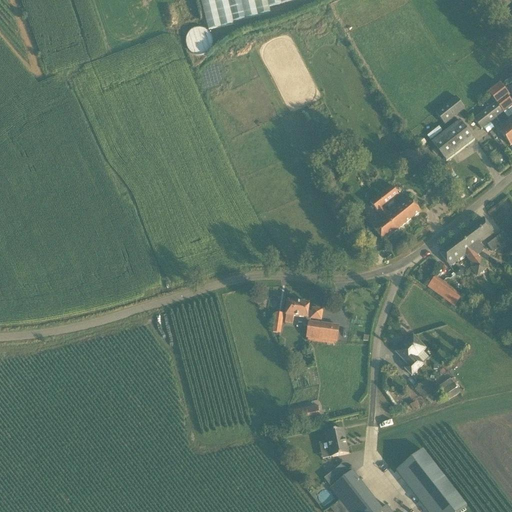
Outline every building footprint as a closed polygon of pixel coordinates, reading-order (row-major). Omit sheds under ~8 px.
[(197,0),(206,38),(269,23),(326,2),(331,0),(197,0)] [(488,94),(495,103),(503,114),(511,106),(511,105),(507,99),(509,97),(499,85),(488,94)] [(465,109),(455,98),(435,114),(445,126),(465,109)] [(473,120),(482,130),(484,129),(496,119),(501,125),(496,129),(504,139),(510,147),(511,145),(511,124),(508,119),(503,114),(495,103),(473,120)] [(474,140),(459,121),(430,144),(445,163),(474,140)] [(429,140),(441,131),(437,127),(426,136),(429,140)] [(382,193),(370,203),(384,222),(374,230),(377,234),(383,242),(420,213),(414,205),(409,199),(388,215),(383,209),(399,197),(390,186),(382,193)] [(461,236),(477,257),(484,251),(479,244),(494,234),(489,227),(483,219),(461,236)] [(487,270),(477,257),(461,236),(439,253),(445,261),(449,267),(464,256),(472,266),(470,269),(477,278),(487,270)] [(492,253),(502,245),(496,238),(486,246),(492,253)] [(454,308),(462,297),(434,278),(427,289),(454,308)] [(309,305),(288,302),(286,311),(285,311),(285,315),(286,315),(285,317),(286,317),(285,325),(292,326),(293,318),(307,320),(307,318),(311,318),(311,320),(321,321),(322,311),(312,310),(312,313),(308,312),(309,305)] [(272,334),(280,335),(283,315),(275,314),(272,334)] [(309,323),(308,328),(306,339),(336,343),(338,327),(309,323)] [(426,350),(413,337),(407,344),(403,348),(402,347),(395,353),(408,366),(404,369),(411,377),(419,370),(423,365),(416,359),(426,350)] [(460,394),(450,380),(439,387),(448,402),(460,394)] [(414,390),(424,401),(431,394),(422,383),(414,390)] [(296,426),(320,421),(317,408),(293,413),(296,426)] [(329,458),(339,457),(348,455),(343,430),(325,434),(329,458)] [(413,430),(399,441),(411,456),(407,460),(447,511),(455,511),(477,495),(433,439),(425,445),(413,430)] [(352,472),(330,490),(339,502),(333,507),(336,511),(391,511),(387,506),(382,510),(352,472)]
